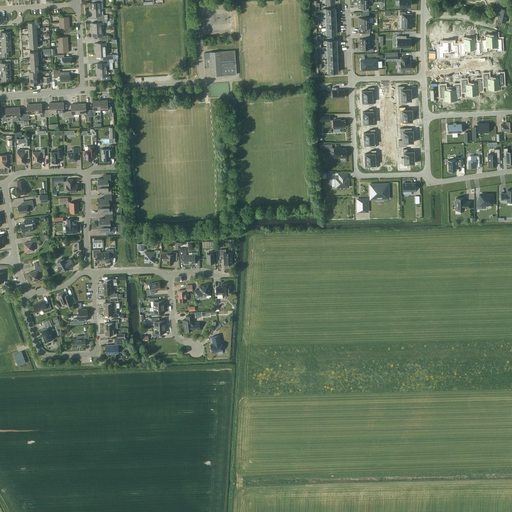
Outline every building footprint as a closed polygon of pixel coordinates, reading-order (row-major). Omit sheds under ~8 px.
[(89,6),(89,9),(101,9),(100,2),(103,2),(102,0),(96,0),(97,2),(92,3),(90,3),(89,3),(89,6)] [(102,8),(101,9),(89,9),(89,13),(89,16),(90,16),(96,16),(97,16),(97,19),(104,18),(103,15),(102,8)] [(497,15),(498,16),(497,20),(505,22),(508,10),(500,8),(499,12),(498,12),(497,15)] [(411,22),(411,19),(411,14),(405,14),(405,13),(405,11),(399,11),(399,15),(401,15),(402,15),(402,28),(411,28),(411,22)] [(90,23),(90,30),(102,29),(101,22),(104,22),(104,18),(97,19),(98,23),(90,23)] [(28,22),(28,28),(36,28),(36,24),(39,24),(39,21),(41,21),(41,20),(36,20),(36,21),(28,22)] [(102,35),(102,29),(90,30),(90,36),(98,36),(99,39),(101,39),(107,39),(107,35),(102,35)] [(1,38),(11,38),(10,31),(1,32),(1,37),(0,36),(0,39),(1,40),(1,38)] [(154,36),(154,60),(177,60),(176,35),(154,36)] [(396,35),(396,39),(397,39),(397,47),(410,47),(411,39),(403,38),(403,35),(396,35)] [(486,40),(481,40),(482,51),(487,51),(486,46),(491,46),(491,36),(486,36),(486,40)] [(496,36),(491,36),(491,46),(497,46),(497,50),(501,50),(501,39),(496,39),(496,36)] [(0,45),(1,46),(1,44),(11,44),(11,38),(1,38),(1,40),(1,43),(0,42),(0,45)] [(107,42),(107,39),(101,39),(102,43),(94,43),(94,50),(106,49),(105,42),(107,42)] [(464,43),(460,43),(460,54),(465,54),(464,49),(470,49),(469,39),(464,39),(464,43)] [(474,39),(469,39),(470,49),(475,49),(475,53),(479,53),(479,42),(474,42),(474,39)] [(442,46),(438,46),(438,57),(443,57),(443,52),(448,52),(447,42),(442,42),(442,46)] [(452,42),(447,42),(448,52),(453,52),(453,57),(457,56),(457,45),(452,45),(452,42)] [(2,50),(2,52),(2,55),(0,54),(0,57),(2,58),(2,56),(12,56),(11,49),(2,50)] [(102,56),(102,59),(108,59),(113,59),(113,54),(106,55),(106,49),(94,50),(94,53),(94,56),(95,56),(96,56),(102,56)] [(235,50),(219,51),(221,75),(236,74),(235,50)] [(210,76),(221,75),(219,51),(209,52),(210,76)] [(62,64),(71,64),(71,57),(63,58),(63,54),(56,55),(57,58),(62,58),(62,64)] [(401,62),(401,69),(411,69),(411,62),(408,62),(407,57),(401,57),(401,62)] [(109,63),(108,59),(102,59),(103,63),(95,63),(95,70),(107,69),(110,69),(109,63)] [(377,59),(360,60),(361,70),(377,69),(377,59)] [(0,70),(1,71),(1,69),(10,69),(10,63),(0,63),(0,66),(0,68),(0,70)] [(11,75),(10,69),(1,69),(1,71),(1,74),(0,74),(0,76),(1,77),(1,75),(11,75)] [(107,69),(95,70),(95,77),(103,76),(104,80),(109,79),(109,76),(107,76),(107,69)] [(60,75),(60,82),(70,81),(70,75),(69,75),(69,71),(60,72),(60,70),(53,70),(54,78),(57,77),(57,75),(60,75)] [(498,78),(493,79),(493,89),(498,88),(498,85),(503,85),(502,73),(498,74),(498,78)] [(488,74),(483,74),(484,86),(488,86),(488,89),(493,89),(493,79),(488,79),(488,74)] [(1,75),(1,77),(1,80),(0,80),(0,82),(2,83),(2,82),(11,81),(11,75),(1,75)] [(476,84),(471,84),(472,94),(477,94),(477,91),(481,91),(481,79),(476,79),(476,84)] [(466,80),(461,80),(462,91),(466,91),(467,95),(472,94),(471,84),(466,84),(466,80)] [(455,90),(450,90),(450,100),(455,100),(455,96),(459,96),(459,85),(454,85),(455,90)] [(404,86),(398,86),(398,95),(401,95),(411,94),(411,89),(404,89),(404,86)] [(444,86),(440,86),(440,97),(445,97),(445,100),(450,100),(450,90),(444,90),(444,86)] [(333,98),(344,97),(344,90),(336,90),(336,87),(333,87),(333,90),(332,90),(333,98)] [(368,91),(362,91),(362,97),(372,96),(374,96),(374,87),(368,88),(368,91)] [(411,94),(401,95),(401,104),(405,104),(405,101),(411,100),(411,94)] [(372,96),(362,97),(362,103),(369,102),(369,105),(372,105),(372,96)] [(107,99),(100,100),(100,110),(105,110),(106,113),(112,112),(111,105),(107,106),(107,99)] [(95,110),(100,110),(100,100),(93,100),(93,109),(89,109),(90,116),(94,116),(95,110)] [(57,112),(56,102),(49,102),(49,109),(45,109),(46,116),(51,115),(52,112),(57,112)] [(63,118),(68,117),(67,111),(64,111),(63,102),(56,102),(57,112),(61,112),(63,118)] [(29,113),(35,113),(34,103),(27,104),(27,113),(23,113),(24,120),(28,119),(29,113)] [(40,116),(46,116),(45,109),(42,110),(41,103),(34,103),(35,113),(40,113),(40,116)] [(85,103),(78,104),(79,114),(84,114),(84,116),(85,116),(85,121),(89,121),(89,116),(90,116),(89,109),(85,110),(85,103)] [(67,111),(68,117),(73,117),(74,114),(79,114),(78,104),(71,104),(71,111),(67,111)] [(13,117),(12,107),(5,107),(5,114),(1,114),(2,121),(7,120),(8,118),(13,117)] [(19,120),(24,120),(23,113),(20,113),(19,107),(12,107),(13,117),(13,120),(19,120)] [(405,107),(402,107),(402,116),(412,115),(412,110),(405,110),(405,107)] [(369,111),(363,112),(363,118),(373,117),(372,108),(369,108),(369,111)] [(412,115),(402,116),(402,125),(406,125),(406,122),(412,121),(412,115)] [(373,117),(363,118),(363,123),(370,123),(370,126),(373,126),(373,117)] [(340,120),(340,119),(333,120),(333,128),(334,128),(334,132),(340,132),(340,128),(341,128),(341,127),(345,127),(344,120),(340,120)] [(504,125),(504,124),(501,124),(501,131),(507,130),(507,131),(511,130),(511,121),(506,121),(506,125),(504,125)] [(489,130),(488,122),(489,122),(477,122),(477,123),(477,131),(489,130)] [(448,133),(461,132),(462,132),(461,132),(461,124),(462,124),(461,123),(448,124),(447,124),(448,124),(448,132),(447,132),(447,133),(448,133)] [(406,128),(403,128),(403,137),(413,136),(413,130),(406,131),(406,128)] [(370,132),(364,133),(364,139),(374,138),(373,129),(370,129),(370,132)] [(413,136),(403,137),(403,146),(407,145),(407,142),(413,142),(413,136)] [(374,138),(364,139),(364,144),(371,144),(371,147),(374,147),(374,138)] [(113,154),(113,152),(113,145),(109,145),(110,149),(106,149),(106,148),(101,148),(101,153),(102,153),(102,160),(110,159),(110,154),(113,154)] [(95,156),(95,154),(94,146),(88,146),(89,150),(85,150),(85,160),(92,160),(92,156),(95,156)] [(79,147),(72,148),(72,152),(68,152),(68,161),(71,161),(71,162),(74,162),(74,161),(76,161),(76,154),(80,154),(79,147)] [(507,147),(503,148),(503,155),(506,155),(506,163),(511,162),(511,151),(508,151),(507,147)] [(52,163),(59,162),(59,156),(62,156),(62,148),(56,148),(56,151),(51,152),(52,163)] [(334,157),(346,157),(346,148),(338,148),(334,148),(334,157)] [(496,159),(496,158),(496,157),(500,157),(499,148),(494,149),(494,153),(494,154),(488,154),(488,165),(496,165),(496,160),(496,159)] [(25,150),(17,150),(17,152),(17,164),(26,163),(25,156),(29,156),(28,149),(25,150)] [(44,155),(44,149),(41,149),(41,152),(33,152),(33,163),(41,163),(41,155),(44,155)] [(407,149),(404,149),(404,158),(414,157),(414,151),(407,152),(407,149)] [(371,153),(364,154),(365,160),(375,159),(374,150),(371,150),(371,153)] [(3,155),(0,154),(0,160),(0,167),(3,167),(3,168),(7,168),(7,167),(9,167),(9,161),(12,161),(12,154),(3,155)] [(468,160),(468,168),(476,168),(476,162),(479,162),(479,156),(471,156),(471,160),(468,160)] [(404,164),(400,164),(400,169),(408,168),(407,163),(414,163),(414,157),(404,158),(404,164)] [(375,159),(365,160),(365,165),(372,165),(372,168),(376,168),(376,159),(375,159)] [(456,160),(448,160),(448,171),(456,171),(456,164),(459,164),(459,166),(463,166),(463,159),(459,159),(459,161),(456,161),(456,160)] [(348,178),(347,178),(347,174),(338,174),(338,175),(333,175),(333,179),(335,179),(336,186),(336,187),(348,187),(348,178)] [(98,178),(98,184),(108,184),(108,181),(111,181),(110,175),(103,175),(104,178),(98,178)] [(67,192),(78,191),(77,184),(74,185),(73,179),(67,179),(67,185),(66,185),(67,192)] [(17,195),(27,193),(26,185),(25,186),(24,180),(17,181),(18,187),(16,187),(17,195)] [(415,182),(403,182),(403,190),(415,190),(415,193),(419,193),(419,186),(415,186),(415,182)] [(377,184),(370,184),(370,199),(376,199),(376,195),(382,195),(382,198),(388,198),(388,183),(380,183),(380,184),(377,184)] [(108,187),(108,184),(98,184),(98,190),(104,190),(104,193),(111,193),(111,187),(108,187)] [(507,193),(501,193),(501,199),(507,199),(507,201),(511,201),(511,189),(507,190),(507,193)] [(39,195),(41,203),(49,201),(47,194),(39,195)] [(480,194),(480,204),(480,205),(492,205),(492,194),(480,194)] [(99,198),(99,204),(109,204),(109,201),(112,201),(111,195),(104,195),(104,198),(99,198)] [(464,198),(456,198),(456,202),(454,202),(454,206),(456,206),(456,210),(464,210),(464,208),(471,208),(471,201),(466,201),(466,202),(464,202),(464,198)] [(367,199),(357,199),(357,211),(367,211),(367,199)] [(19,213),(29,211),(28,208),(33,207),(32,200),(23,201),(24,205),(18,206),(19,213)] [(70,212),(78,212),(78,202),(70,202),(70,212)] [(109,207),(109,204),(99,204),(99,210),(105,210),(105,213),(112,213),(112,207),(109,207)] [(100,218),(100,224),(110,224),(110,221),(113,221),(112,215),(105,215),(105,218),(100,218)] [(22,231),(33,230),(32,225),(35,224),(34,218),(24,219),(25,223),(21,223),(22,231)] [(73,224),(73,222),(73,218),(67,219),(67,225),(66,225),(67,233),(77,232),(76,224),(73,224)] [(110,227),(110,224),(100,224),(100,230),(106,230),(106,233),(113,233),(113,227),(110,227)] [(25,248),(24,248),(25,252),(29,251),(34,250),(33,242),(37,241),(37,238),(30,239),(31,242),(24,243),(25,248)] [(183,264),(189,264),(189,254),(186,255),(186,248),(180,248),(180,261),(183,261),(183,264)] [(100,262),(103,262),(103,252),(100,252),(100,249),(93,249),(93,257),(97,257),(97,263),(101,263),(100,262)] [(106,252),(103,252),(103,262),(106,262),(106,263),(109,263),(109,257),(113,257),(113,249),(106,249),(106,252)] [(224,264),(232,264),(232,252),(226,252),(225,249),(220,249),(220,259),(224,258),(224,264)] [(144,262),(155,262),(155,257),(158,258),(158,250),(155,250),(155,252),(145,252),(144,262)] [(171,254),(167,254),(167,251),(162,251),(162,260),(166,260),(166,263),(173,263),(173,260),(177,260),(177,252),(171,252),(171,254)] [(207,263),(214,262),(214,259),(217,259),(216,251),(211,251),(211,253),(207,254),(207,263)] [(189,254),(189,264),(195,263),(195,260),(198,260),(197,252),(192,252),(192,254),(189,254)] [(58,261),(57,262),(59,266),(58,266),(60,269),(61,269),(62,271),(68,267),(71,265),(74,264),(71,258),(65,261),(64,258),(62,259),(61,258),(58,260),(58,261)] [(30,278),(31,282),(35,281),(35,280),(40,279),(38,272),(42,271),(41,265),(35,266),(36,271),(29,272),(30,278)] [(102,283),(102,288),(112,288),(111,285),(113,285),(117,285),(116,279),(104,279),(104,282),(102,283)] [(153,290),(160,289),(159,281),(149,284),(150,288),(146,289),(147,295),(154,294),(153,290)] [(222,294),(229,294),(228,283),(221,283),(222,287),(216,287),(216,294),(222,294)] [(196,298),(206,296),(205,295),(210,294),(209,289),(210,289),(209,284),(204,284),(204,285),(200,286),(199,286),(200,290),(195,290),(196,298)] [(112,288),(102,288),(103,294),(110,293),(110,296),(117,296),(117,293),(114,293),(114,290),(112,290),(112,288)] [(179,301),(186,301),(186,290),(178,291),(179,301)] [(72,303),(70,297),(68,294),(65,295),(64,292),(58,295),(61,304),(65,302),(66,306),(72,304),(72,303)] [(153,301),(153,307),(164,306),(163,303),(164,303),(164,300),(158,301),(158,298),(149,298),(149,301),(153,301)] [(45,312),(52,310),(49,302),(45,303),(44,300),(40,301),(40,302),(33,304),(36,312),(44,309),(45,312)] [(164,309),(164,306),(153,307),(154,311),(151,311),(151,316),(159,316),(159,313),(165,312),(165,309),(164,309)] [(116,313),(116,308),(113,308),(104,309),(104,314),(111,314),(111,317),(118,317),(118,313),(116,313)] [(73,321),(70,321),(70,325),(82,324),(82,321),(86,321),(86,315),(78,315),(77,315),(77,318),(73,319),(73,321)] [(197,322),(192,323),(192,321),(193,321),(193,315),(186,316),(186,319),(182,320),(183,324),(184,324),(185,331),(186,330),(186,331),(187,332),(190,331),(191,331),(191,330),(192,330),(198,329),(197,322)] [(154,324),(154,327),(165,326),(164,323),(165,323),(165,320),(159,320),(159,318),(151,318),(152,324),(154,324)] [(41,330),(43,337),(44,337),(46,341),(47,341),(48,342),(50,341),(51,340),(51,339),(52,339),(51,334),(49,327),(52,326),(49,319),(44,322),(46,328),(41,330)] [(104,323),(105,329),(114,328),(117,328),(117,322),(119,322),(119,319),(111,319),(111,323),(104,323)] [(153,330),(153,333),(152,333),(152,336),(160,336),(160,333),(166,332),(166,329),(165,329),(165,326),(154,327),(155,330),(153,330)] [(73,346),(85,346),(85,339),(89,338),(88,331),(84,332),(85,335),(77,336),(77,338),(73,338),(73,346)] [(210,344),(212,352),(213,352),(213,353),(217,352),(216,351),(222,350),(221,342),(220,342),(218,335),(211,336),(213,344),(210,344)] [(106,345),(106,354),(111,353),(111,355),(115,355),(115,353),(118,353),(118,347),(123,347),(123,339),(114,339),(115,345),(106,345)] [(21,351),(14,354),(18,365),(26,363),(21,351)]
